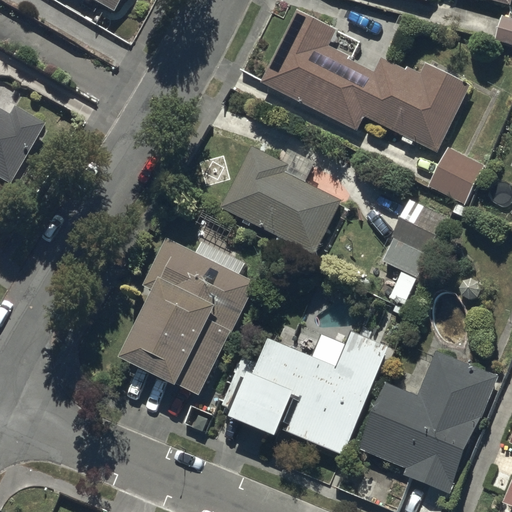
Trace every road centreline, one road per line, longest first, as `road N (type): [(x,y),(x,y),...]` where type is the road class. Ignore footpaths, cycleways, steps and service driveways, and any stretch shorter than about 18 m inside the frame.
road 1 (residential): [(214,0),(172,97),(53,283),(0,384)]
road 2 (residential): [(0,413),(240,511)]
